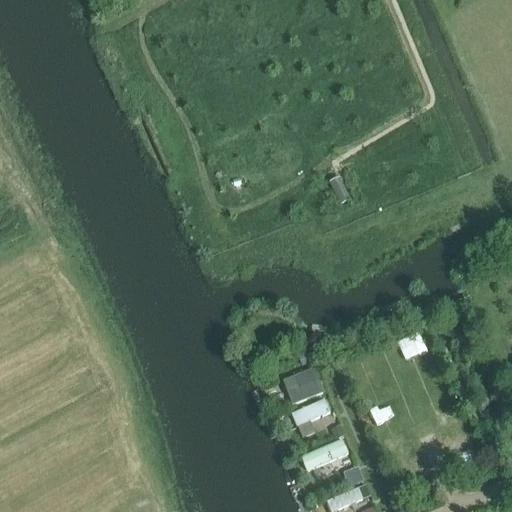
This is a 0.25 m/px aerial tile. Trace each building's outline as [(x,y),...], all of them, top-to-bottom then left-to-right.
[(334,189),(336,194),(346,189),(341,178),(330,182),(334,189)] [(352,201),(346,189),(336,194),(341,206),(352,201)] [(306,357),(299,360),(302,368),(310,365),(306,357)] [(308,373),(277,386),(287,409),(312,399),(315,406),(285,419),(290,431),(329,415),(321,395),(317,397),(308,373)] [(340,429),(331,432),(336,442),(344,438),(340,429)] [(350,443),(308,459),(314,475),(356,458),(350,443)] [(358,472),(344,478),(349,489),(363,483),(358,472)] [(366,488),(358,491),(363,503),(370,500),(366,488)]
